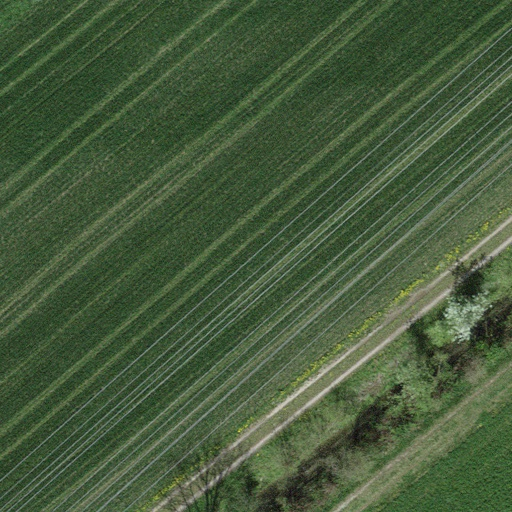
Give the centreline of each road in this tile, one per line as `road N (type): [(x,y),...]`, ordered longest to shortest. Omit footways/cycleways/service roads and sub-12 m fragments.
road 1 (track): [(511,235),(180,511)]
road 2 (track): [(511,377),(353,511)]
